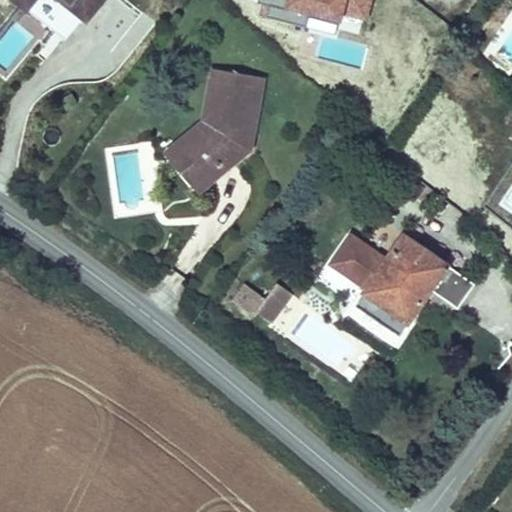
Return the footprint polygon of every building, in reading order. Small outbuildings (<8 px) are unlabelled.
[(15,0),(23,6),(27,0),(51,0),(80,22),(96,0),(15,0)] [(0,33),(16,47),(30,31),(0,7),(0,33)] [(186,162),(178,170),(195,190),(249,146),(256,94),(238,91),(240,73),(218,70),(205,67),(198,119),(170,143),(186,162)] [(238,91),(256,94),(258,75),(240,73),(238,91)] [(404,112),(414,93),(380,77),(371,96),(404,112)] [(162,149),(178,170),(186,162),(170,143),(162,149)] [(348,242),(331,265),(411,323),(430,294),(453,310),(469,287),(402,240),(383,266),(348,242)] [(238,303),(255,281),(241,270),(225,292),(238,303)]
